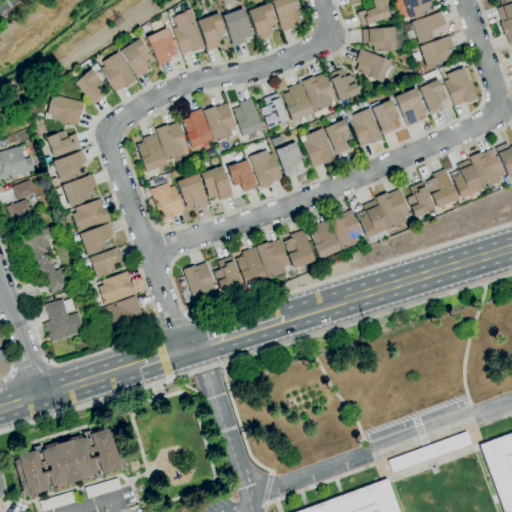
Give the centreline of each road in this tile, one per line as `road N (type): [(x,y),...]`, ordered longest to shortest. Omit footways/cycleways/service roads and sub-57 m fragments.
road 1 (residential): [(182,352),(108,132),(173,89),(310,49),(328,37),(319,0)]
road 2 (residential): [(147,252),(477,127),(498,110),(497,91),(464,0)]
road 3 (secondary): [(502,252),(290,318)]
